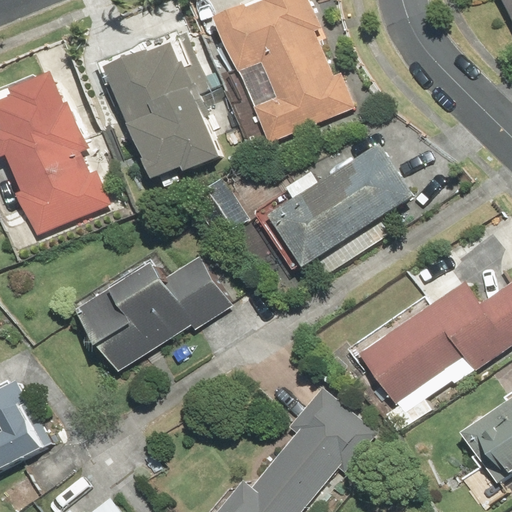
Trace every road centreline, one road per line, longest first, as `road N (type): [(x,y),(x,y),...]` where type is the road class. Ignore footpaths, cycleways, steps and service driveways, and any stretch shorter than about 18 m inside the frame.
road 1 (unknown): [(74,491),(137,421),(511,177)]
road 2 (residential): [(511,133),(438,59),(409,22),(404,0)]
